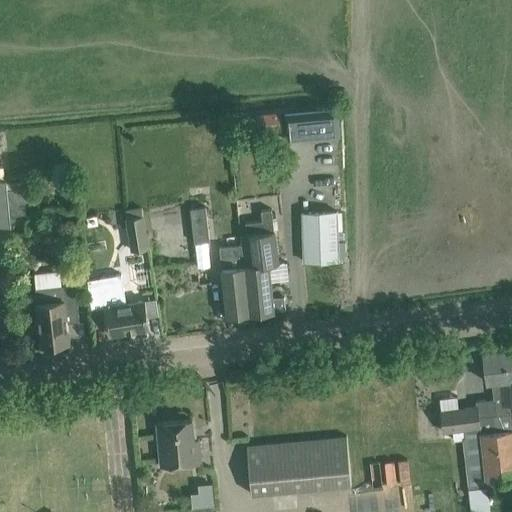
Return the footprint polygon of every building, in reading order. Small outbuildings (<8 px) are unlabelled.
[(336,109),(284,114),(287,141),(339,136),(336,109)] [(6,178),(0,179),(0,229),(12,228),(11,214),(9,214),(7,190),(6,178)] [(23,189),(7,190),(9,214),(11,214),(25,213),(23,189)] [(190,208),(194,242),(209,241),(205,206),(190,208)] [(126,218),(131,250),(149,248),(144,215),(143,215),(141,207),(125,209),(127,218),(126,218)] [(272,209),(261,210),(263,220),(245,222),(249,258),(244,259),(250,314),(274,311),(269,264),(278,263),(275,230),(274,230),(272,209)] [(324,212),(301,212),(301,214),(302,241),(303,261),(339,260),(338,240),(337,213),(337,211),(324,212)] [(244,259),(242,246),(220,248),(227,316),(250,314),(244,259)] [(121,274),(87,279),(92,310),(95,327),(108,325),(109,334),(150,328),(145,300),(126,303),(121,274)] [(61,285),(35,288),(37,303),(42,345),(69,342),(67,317),(79,316),(75,284),(62,285),(61,285)] [(494,401),(477,403),(477,406),(478,418),(511,415),(504,348),(483,351),(487,383),(492,382),(494,401)] [(477,406),(441,411),(444,431),(444,432),(452,431),(479,427),(478,418),(477,406)] [(479,427),(452,431),(453,441),(462,440),(469,494),(471,511),(473,511),(481,511),(488,510),(488,509),(490,509),(486,482),(500,481),(511,479),(511,417),(511,415),(478,418),(479,427)] [(157,422),(159,442),(161,466),(201,462),(199,438),(194,439),(192,419),(157,422)] [(252,443),(257,494),(332,487),(331,473),(358,470),(355,434),(252,443)] [(196,506),(218,505),(217,483),(195,484),(196,506)]
